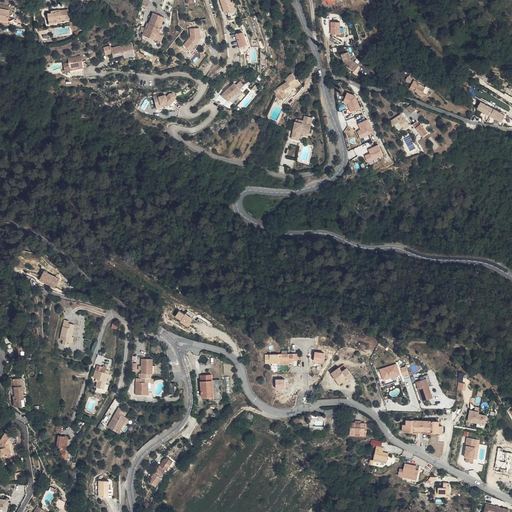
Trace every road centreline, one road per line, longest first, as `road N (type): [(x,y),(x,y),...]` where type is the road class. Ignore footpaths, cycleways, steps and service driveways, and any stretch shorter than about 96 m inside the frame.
road 1 (residential): [(336,126),(326,167),(276,174),(176,137),(173,129),(200,125),(215,110),(186,112),(203,87),(193,76),(93,72)]
road 2 (unclassified): [(511,277),(481,262),(359,246),(327,233),(284,234),(242,215),(238,199),(246,191),(298,191),(338,173)]
road 3 (residential): [(176,345),(235,358),(251,396),(277,412),(356,404),(396,440),(511,499)]
road 4 (tertiary): [(0,226),(54,247),(176,345)]
road 5 (residential): [(330,109),(342,78),(511,129)]
road 6 (residential): [(180,357),(102,305),(0,285)]
road 7 (tertiary): [(180,357),(189,409),(136,462),(134,511)]
road 8 (track): [(269,409),(241,410),(177,480)]
